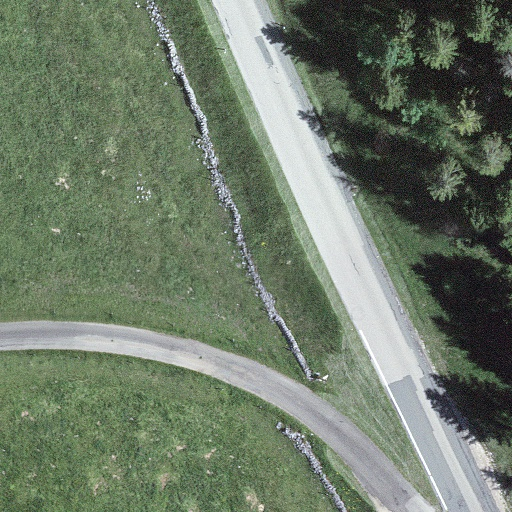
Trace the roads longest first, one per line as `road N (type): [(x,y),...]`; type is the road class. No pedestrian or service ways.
road 1 (tertiary): [(474,511),(236,0)]
road 2 (track): [(0,338),(143,344),(239,370),(315,414),(416,511)]
